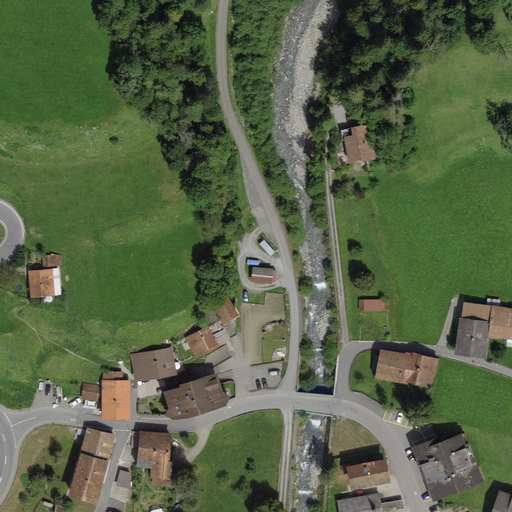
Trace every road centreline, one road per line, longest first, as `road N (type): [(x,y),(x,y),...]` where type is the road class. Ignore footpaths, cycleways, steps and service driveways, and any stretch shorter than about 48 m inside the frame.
road 1 (residential): [(343,406),(256,402),(196,420),(125,425)]
road 2 (residential): [(343,406),(350,356),(365,345),(409,346),(511,373)]
road 3 (track): [(350,356),(324,146)]
road 4 (primary): [(0,110),(159,0)]
road 5 (residential): [(419,511),(390,438),(343,406)]
road 6 (residential): [(125,425),(54,413),(1,429)]
